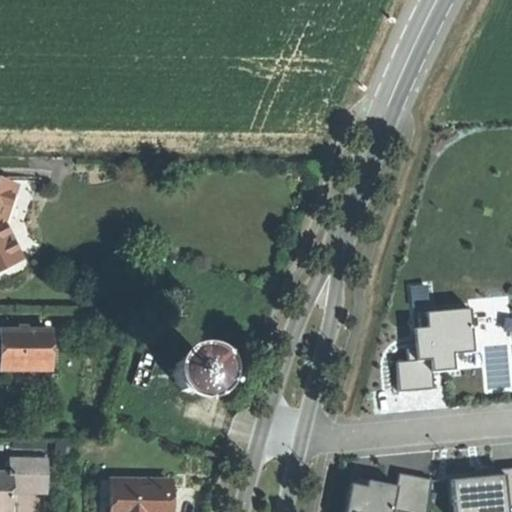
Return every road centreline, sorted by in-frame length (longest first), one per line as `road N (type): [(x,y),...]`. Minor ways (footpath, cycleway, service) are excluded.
road 1 (secondary): [(436,0),(384,111),(334,254)]
road 2 (residential): [(511,417),(302,437)]
road 3 (secondary): [(302,437),(329,318),(334,254)]
road 4 (secondary): [(334,254),(263,426)]
